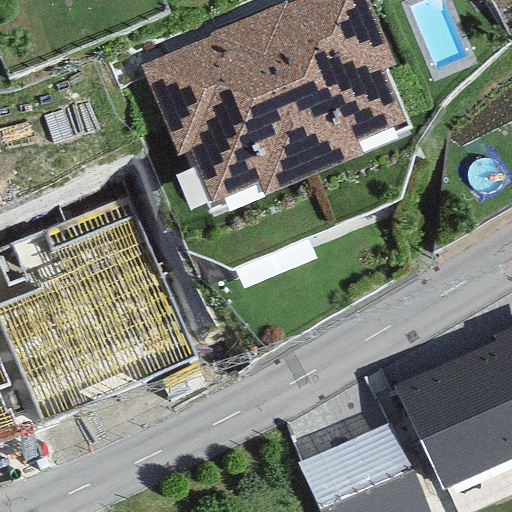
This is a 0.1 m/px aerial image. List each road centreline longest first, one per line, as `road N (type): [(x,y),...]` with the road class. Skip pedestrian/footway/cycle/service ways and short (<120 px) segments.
road 1 (residential): [(28,511),(274,392),(511,251)]
road 2 (trunk): [(511,89),(0,5)]
